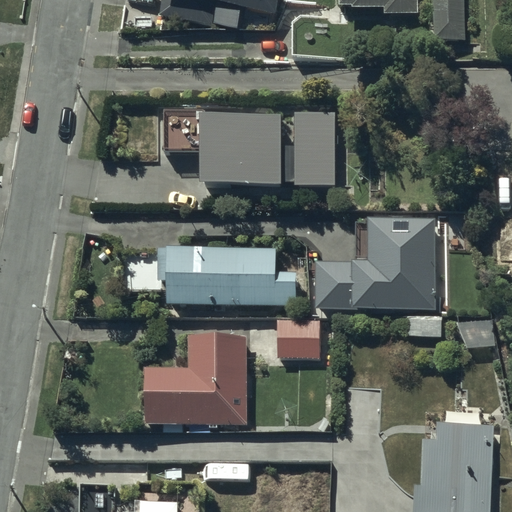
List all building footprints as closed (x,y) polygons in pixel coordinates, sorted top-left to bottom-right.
[(165,0),(165,9),(276,23),(279,0),(165,0)] [(340,0),(341,16),(354,16),(355,19),(387,18),(387,21),(420,20),(419,0),(340,0)] [(465,0),(433,0),(435,50),(467,49),(465,0)] [(352,320),(358,320),(437,317),(437,268),(437,224),(369,225),(369,270),(316,270),(316,317),(352,317),(352,320)] [(169,255),(162,255),(162,285),(170,285),(170,308),(296,308),(297,277),(276,277),(276,251),(169,251),(169,255)] [(442,324),(409,323),(408,341),(442,342),(442,324)] [(334,324),(280,324),(280,361),(334,361),(334,324)] [(490,325),(460,330),(465,358),(495,351),(490,325)] [(249,343),(189,343),(190,376),(147,376),(147,432),(249,432),(249,343)] [(490,511),(493,433),(438,433),(438,450),(424,450),(423,499),(416,499),(416,511),(490,511)] [(178,511),(178,508),(142,508),(142,511),(116,511),(117,490),(81,490),(80,511),(178,511)]
